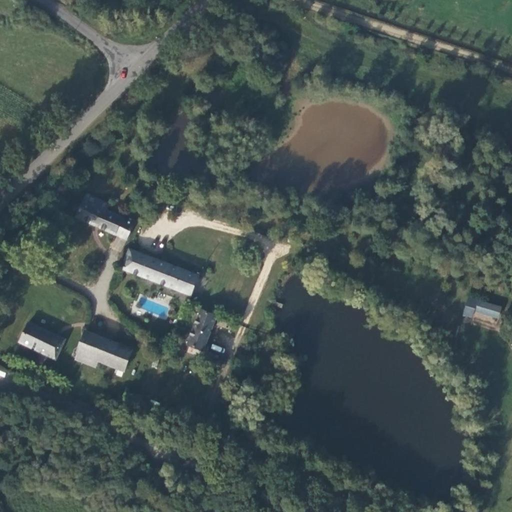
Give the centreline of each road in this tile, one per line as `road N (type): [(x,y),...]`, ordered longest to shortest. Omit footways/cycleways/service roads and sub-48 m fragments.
road 1 (track): [(511,70),(281,0)]
road 2 (track): [(188,466),(276,247)]
road 3 (track): [(0,384),(58,400),(188,466)]
road 4 (track): [(276,247),(413,288),(454,316)]
road 5 (unclassified): [(130,63),(0,197)]
